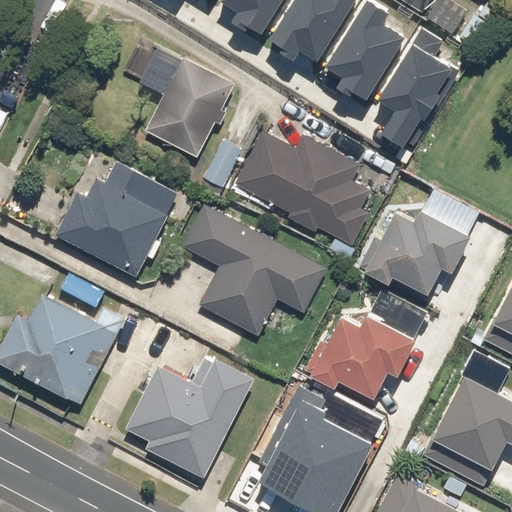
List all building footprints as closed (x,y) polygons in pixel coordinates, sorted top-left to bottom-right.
[(240,0),(244,2),(239,10),(264,26),(280,0),(240,0)] [(301,38),(320,50),(353,0),(290,0),(271,30),(295,45),(301,38)] [(387,0),(366,0),(332,53),(352,66),(346,74),(371,89),(411,28),(387,12),(393,3),(387,0)] [(449,33),(466,9),(453,0),(435,0),(424,16),(449,33)] [(400,99),(385,123),(409,138),(442,84),(437,81),(457,47),(422,25),(382,89),(400,99)] [(180,58),(143,138),(195,162),(232,82),(180,58)] [(301,134),(291,153),(257,136),(232,184),(339,240),(364,191),(345,182),(355,163),(301,134)] [(240,150),(222,141),(202,178),(221,187),(240,150)] [(102,150),(58,234),(135,274),(179,189),(102,150)] [(331,266),(205,204),(184,246),(219,263),(198,304),(261,336),(282,294),(310,308),(331,266)] [(383,204),(359,271),(427,295),(451,229),(383,204)] [(511,285),(482,341),(511,356),(511,285)] [(2,358),(82,400),(119,330),(39,288),(2,358)] [(409,340),(348,306),(315,367),(375,400),(409,340)] [(210,364),(197,389),(158,370),(128,431),(161,447),(159,452),(203,473),(247,383),(210,364)] [(511,400),(452,374),(419,447),(492,480),(511,437),(511,400)] [(294,401),(254,483),(315,511),(338,511),(374,439),(294,401)] [(381,511),(462,511),(400,478),(381,511)]
